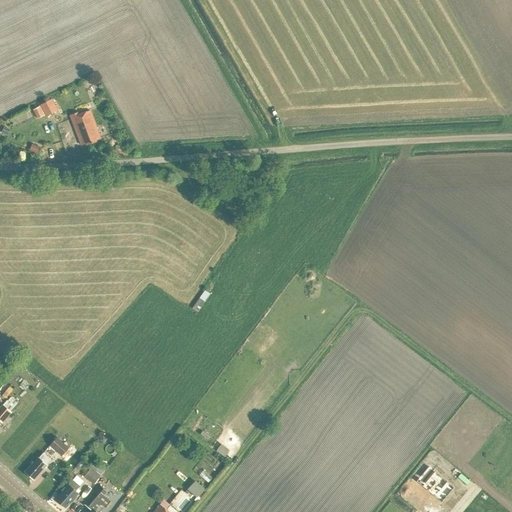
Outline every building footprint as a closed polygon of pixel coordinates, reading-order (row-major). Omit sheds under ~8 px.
[(40,105),(46,117),(58,110),(52,99),(40,105)] [(44,116),(39,107),(33,110),(38,119),(44,116)] [(90,112),(71,118),(81,145),(86,143),(87,145),(95,142),(95,140),(100,139),(90,112)] [(208,288),(195,307),(201,311),(214,292),(208,288)] [(0,421),(2,423),(11,412),(10,412),(17,403),(11,397),(8,401),(7,400),(3,405),(2,404),(0,406),(0,421)] [(57,437),(50,445),(62,456),(69,448),(57,437)] [(220,450),(228,456),(233,449),(225,443),(220,450)] [(38,457),(25,472),(34,480),(47,465),(45,463),(49,458),(43,453),(39,458),(38,457)] [(96,462),(84,476),(94,484),(105,470),(96,462)] [(431,468),(419,483),(442,502),(454,487),(431,468)] [(201,496),(209,487),(200,479),(191,488),(201,496)] [(66,508),(78,494),(76,491),(80,486),(72,480),(68,485),(55,499),(57,501),(56,501),(60,505),(61,504),(66,508)] [(90,510),(88,511),(99,511),(109,501),(103,495),(106,491),(100,486),(84,505),(90,510)]
